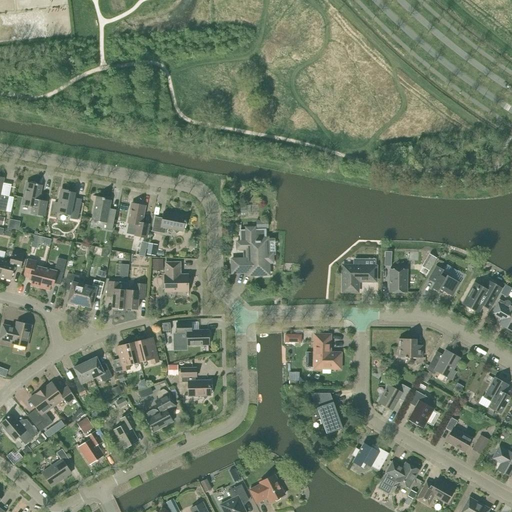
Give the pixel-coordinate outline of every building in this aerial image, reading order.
[(0,195),(3,178),(0,177),(0,209),(6,211),(9,196),(0,195)] [(44,216),(47,202),(39,200),(41,185),(38,185),(38,184),(36,184),(27,183),(22,205),(32,207),(31,213),(44,216)] [(75,198),(76,192),(61,189),(58,203),(55,202),(53,211),(71,215),(70,218),(78,220),(82,199),(75,198)] [(112,231),(115,215),(108,214),(111,201),(105,199),(105,198),(96,196),(92,219),(107,222),(105,229),(112,231)] [(127,233),(135,234),(134,236),(146,238),(149,224),(142,223),(145,206),(132,203),(128,223),(129,223),(127,233)] [(238,205),(238,215),(247,215),(247,205),(238,205)] [(183,231),(186,216),(164,212),(163,218),(155,217),(152,231),(165,234),(166,228),(173,229),(176,233),(180,231),(183,231)] [(269,254),(274,254),(274,240),(265,240),(265,231),(260,232),(260,230),(253,231),(253,230),(253,229),(252,228),(251,228),(250,228),(249,228),(249,229),(248,229),(248,230),(248,231),(241,231),(241,224),(241,240),(240,240),(239,240),(238,240),(238,241),(237,242),(236,242),(236,243),(236,244),(236,245),(236,246),(236,247),(236,248),(237,249),(238,250),(240,251),(241,251),(249,251),(249,258),(231,259),(232,269),(233,269),(233,273),(250,273),(250,274),(253,274),(253,276),(265,275),(265,273),(267,273),(267,265),(269,265),(269,262),(270,262),(270,261),(271,261),(272,260),(272,259),(273,259),(273,258),(273,257),(272,256),(271,255),(270,254),(269,254)] [(33,234),(30,246),(37,247),(40,236),(33,234)] [(114,235),(112,247),(118,249),(120,237),(114,235)] [(158,244),(148,242),(147,248),(148,248),(147,254),(156,255),(158,244)] [(384,266),(391,267),(392,252),(385,251),(384,266)] [(10,261),(5,259),(0,277),(11,280),(14,267),(20,269),(24,255),(12,252),(10,261)] [(54,284),(60,285),(66,260),(58,258),(55,271),(45,268),(40,288),(50,290),(51,285),(54,286),(54,284)] [(29,280),(31,281),(30,285),(40,288),(45,268),(35,266),(36,261),(27,259),(23,278),(29,280)] [(162,259),(153,259),(153,269),(162,269),(162,259)] [(343,291),(358,292),(358,281),(376,281),(376,266),(375,266),(375,259),(353,259),(353,266),(343,266),(343,291)] [(180,275),(180,263),(166,263),(166,275),(165,275),(165,292),(188,291),(188,275),(180,275)] [(437,266),(429,280),(435,283),(432,288),(438,292),(440,289),(452,296),(459,282),(442,272),(444,270),(437,266)] [(390,269),(390,292),(407,292),(407,269),(390,269)] [(80,305),(85,285),(77,283),(79,276),(67,273),(64,286),(71,288),(67,302),(80,305)] [(92,287),(85,285),(80,305),(92,308),(95,294),(101,296),(104,282),(94,280),(92,287)] [(113,296),(112,307),(125,308),(126,290),(120,289),(120,282),(108,281),(107,296),(113,296)] [(485,289),(475,283),(463,304),(479,312),(483,305),(490,309),(501,288),(489,281),(485,289)] [(125,308),(137,309),(138,298),(144,299),(146,284),(133,283),(133,291),(126,290),(125,308)] [(499,297),(504,300),(509,290),(504,287),(499,297)] [(499,324),(511,332),(511,306),(510,305),(511,304),(510,302),(506,300),(504,301),(503,302),(499,299),(490,314),(501,320),(499,324)] [(0,338),(12,342),(12,344),(26,347),(31,325),(17,322),(15,328),(3,325),(0,336),(0,338)] [(191,322),(176,323),(177,334),(178,334),(178,346),(209,345),(209,330),(191,330),(191,322)] [(330,335),(315,335),(315,359),(313,359),(313,366),(315,366),(315,368),(317,368),(317,370),(323,370),(323,368),(330,368),(330,370),(337,370),(337,368),(340,368),(340,353),(329,353),(330,335)] [(159,362),(153,338),(135,342),(140,362),(151,359),(152,364),(159,362)] [(398,339),(398,357),(405,357),(405,358),(408,358),(408,357),(422,357),(422,345),(416,345),(416,339),(398,339)] [(117,347),(120,359),(113,360),(116,373),(130,369),(129,365),(140,362),(135,342),(117,347)] [(451,380),(456,372),(452,370),(459,357),(446,350),(444,355),(437,351),(426,370),(434,374),(436,371),(451,380)] [(97,357),(85,362),(93,379),(100,375),(103,382),(112,378),(107,366),(102,369),(97,357)] [(93,379),(85,362),(74,368),(79,379),(74,382),(79,393),(85,390),(82,384),(93,379)] [(178,364),(168,364),(169,374),(178,374),(178,364)] [(182,377),(182,382),(188,382),(188,396),(201,396),(205,399),(209,395),(211,395),(210,381),(195,381),(195,377),(196,377),(196,368),(181,368),(181,377),(182,377)] [(300,372),(290,371),(289,385),(306,386),(306,381),(300,381),(300,372)] [(425,382),(429,375),(422,371),(418,378),(425,382)] [(495,378),(484,397),(491,401),(488,406),(501,413),(508,401),(501,397),(504,392),(508,385),(495,378)] [(424,390),(428,384),(421,380),(418,386),(424,390)] [(41,391),(53,407),(64,399),(67,404),(75,398),(67,386),(59,393),(52,383),(41,391)] [(378,402),(393,410),(399,398),(404,401),(411,389),(403,384),(399,391),(388,385),(378,402)] [(118,385),(111,389),(115,396),(122,392),(118,385)] [(53,407),(41,391),(30,399),(37,409),(29,415),(40,431),(52,423),(45,413),(53,407)] [(416,407),(409,420),(423,427),(434,409),(425,404),(429,398),(416,391),(409,403),(416,407)] [(327,434),(343,428),(330,394),(333,393),(310,393),(310,394),(312,394),(327,434)] [(154,432),(173,422),(166,410),(176,405),(170,394),(155,402),(160,411),(159,412),(158,411),(157,410),(155,409),(154,409),(152,409),(147,412),(146,414),(145,415),(145,417),(146,419),(154,432)] [(119,409),(127,404),(124,398),(116,402),(119,409)] [(76,413),(79,417),(84,414),(81,409),(76,413)] [(99,409),(92,413),(97,422),(104,418),(99,409)] [(19,437),(25,444),(38,433),(29,423),(23,428),(11,414),(0,423),(0,424),(14,441),(19,437)] [(124,425),(115,430),(125,448),(137,441),(130,428),(136,425),(129,414),(121,419),(124,425)] [(87,417),(77,423),(84,434),(94,428),(87,417)] [(453,429),(457,421),(452,418),(446,428),(451,432),(446,441),(465,451),(472,440),(453,429)] [(45,431),(49,437),(55,433),(51,427),(45,431)] [(79,447),(90,464),(104,456),(97,445),(102,442),(95,431),(87,436),(89,440),(79,447)] [(41,434),(36,438),(40,443),(45,439),(41,434)] [(480,435),(478,440),(472,449),(481,454),(489,440),(480,435)] [(379,471),(389,453),(372,444),(370,447),(364,443),(359,450),(356,448),(351,455),(352,456),(352,455),(355,457),(353,462),(364,469),(364,468),(366,464),(379,471)] [(22,449),(26,454),(31,449),(27,445),(22,449)] [(498,469),(510,476),(511,472),(511,453),(499,446),(491,459),(501,464),(498,469)] [(61,460),(42,473),(51,486),(71,473),(65,465),(70,461),(62,449),(56,453),(61,460)] [(409,488),(419,470),(406,463),(403,467),(392,462),(386,473),(381,483),(392,489),(396,481),(409,488)] [(250,490),(257,502),(267,497),(270,502),(284,495),(274,475),(260,482),(261,484),(250,490)] [(206,478),(200,482),(206,493),(212,489),(206,478)] [(417,499),(428,505),(434,496),(447,503),(454,490),(437,480),(434,486),(431,491),(424,487),(417,499)] [(427,482),(424,487),(431,491),(434,486),(427,482)] [(245,511),(242,503),(249,500),(241,484),(228,491),(232,499),(220,505),(223,511),(245,511)] [(410,490),(407,496),(413,499),(417,493),(410,490)] [(165,501),(169,508),(174,505),(170,498),(165,501)] [(470,499),(462,511),(486,511),(488,509),(470,499)] [(207,511),(203,502),(191,508),(192,511),(207,511)]
